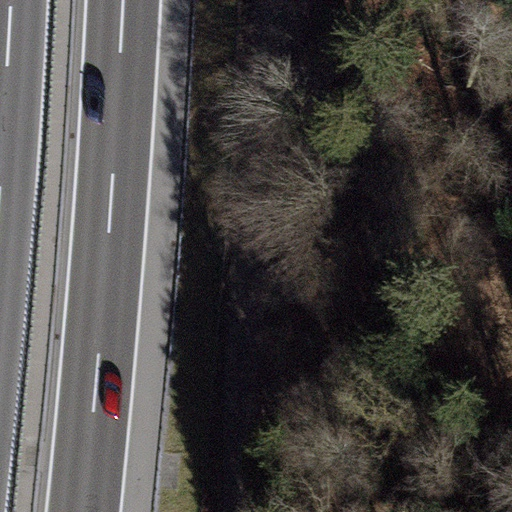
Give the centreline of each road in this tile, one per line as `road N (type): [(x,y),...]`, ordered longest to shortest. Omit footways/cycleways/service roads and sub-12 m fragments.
road 1 (motorway): [(85,511),(125,0)]
road 2 (track): [(237,511),(271,0)]
road 3 (motorway): [(12,0),(0,188)]
